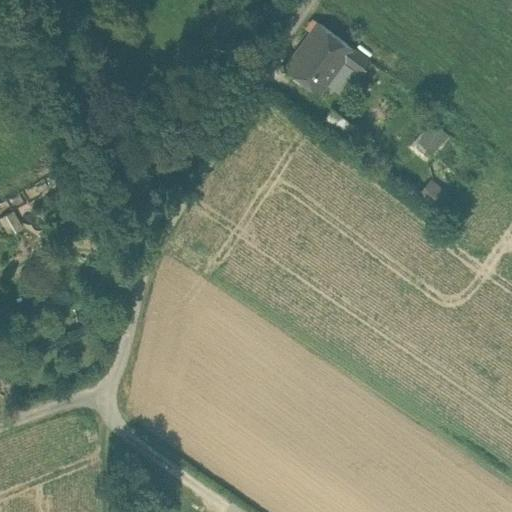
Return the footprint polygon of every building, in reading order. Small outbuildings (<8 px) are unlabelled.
[(317,21),(284,66),(320,93),(327,83),(344,60),(353,48),(317,21)] [(353,48),(344,60),(355,69),(360,72),(369,60),(353,48)] [(344,60),(327,83),(338,92),(355,69),(344,60)] [(372,138),(332,109),(321,123),(363,154),(372,138)] [(449,134),(431,120),(415,139),(433,154),(449,134)] [(433,154),(415,139),(408,148),(426,163),(433,154)] [(433,180),(419,196),(436,211),(450,194),(433,180)]
